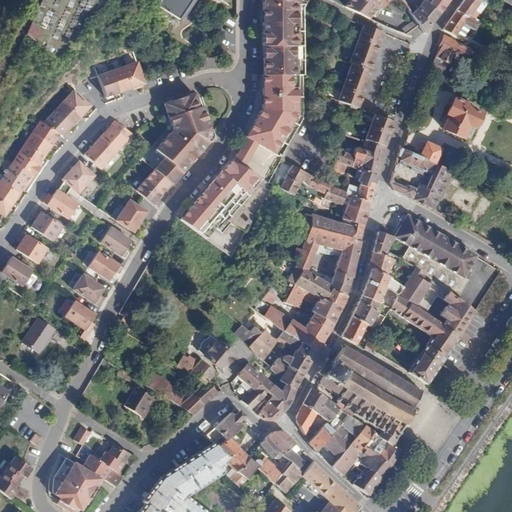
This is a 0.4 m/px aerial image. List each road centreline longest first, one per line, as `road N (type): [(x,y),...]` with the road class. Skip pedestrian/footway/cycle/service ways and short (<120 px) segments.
road 1 (residential): [(63,407),(163,218),(222,144),(244,79)]
road 2 (residential): [(244,79),(197,80),(104,114),(36,190),(1,244)]
road 3 (residential): [(283,420),(333,336),(382,191)]
road 4 (residential): [(283,420),(264,427),(220,400),(140,468),(104,511)]
road 5 (residential): [(456,0),(423,46),(382,191)]
road 6 (residential): [(511,354),(393,511)]
road 7 (residential): [(382,191),(511,267)]
road 8 (residential): [(374,511),(283,420)]
